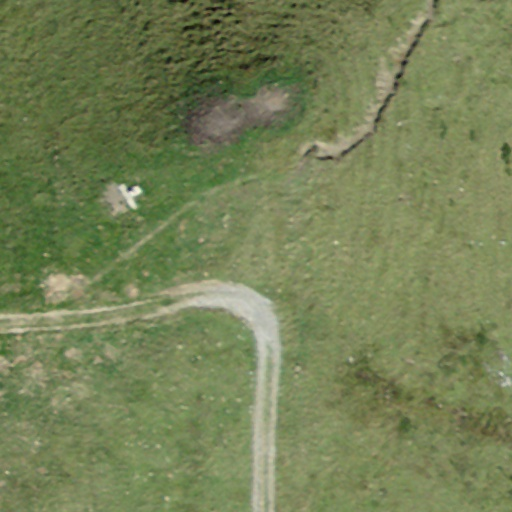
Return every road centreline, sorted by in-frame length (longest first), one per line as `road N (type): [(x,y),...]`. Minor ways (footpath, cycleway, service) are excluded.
road 1 (track): [(0,339),(223,303)]
road 2 (track): [(223,303),(254,325),(250,511)]
